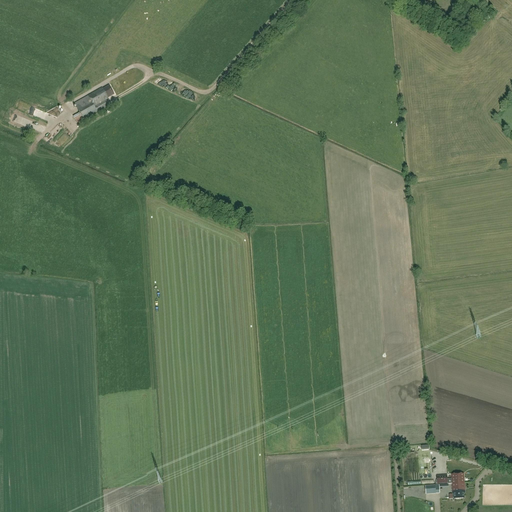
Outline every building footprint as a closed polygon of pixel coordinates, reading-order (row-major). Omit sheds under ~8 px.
[(114,95),(109,86),(103,90),(102,88),(88,96),(75,104),(80,113),(73,117),(77,124),(84,120),(110,104),(107,98),(114,95)] [(48,115),(43,117),(46,124),(51,122),(48,115)] [(60,128),(56,125),(51,132),(55,135),(60,128)] [(63,140),(65,137),(62,135),(54,145),(58,148),(65,141),(63,140)] [(464,498),(463,492),(465,492),(464,479),(464,474),(451,474),(452,479),(453,494),(455,494),(455,499),(464,498)] [(440,493),(439,486),(425,487),(426,494),(440,493)]
